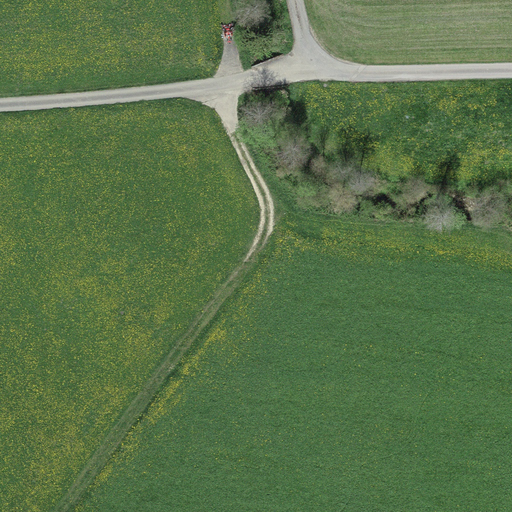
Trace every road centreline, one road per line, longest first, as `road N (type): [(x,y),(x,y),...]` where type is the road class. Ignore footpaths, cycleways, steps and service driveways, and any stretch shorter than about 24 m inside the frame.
road 1 (track): [(210,83),(262,190),(267,222),(255,257),(66,511)]
road 2 (unclassified): [(311,74),(0,103)]
road 3 (unclassified): [(511,70),(311,74)]
